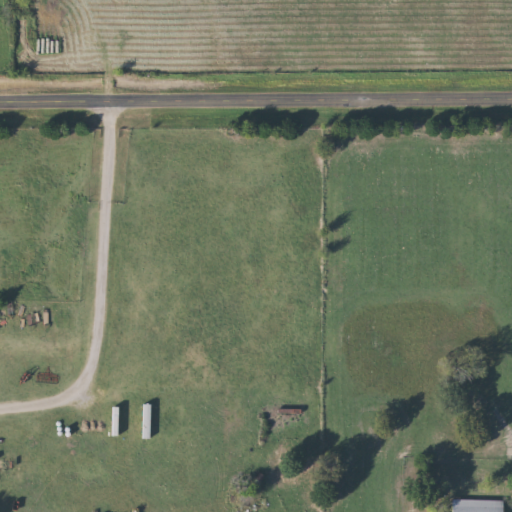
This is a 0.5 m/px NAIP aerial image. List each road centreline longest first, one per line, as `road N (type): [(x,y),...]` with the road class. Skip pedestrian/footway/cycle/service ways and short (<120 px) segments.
road 1 (secondary): [(0,97),(511,95)]
road 2 (residential): [(49,97),(51,189),(0,190)]
